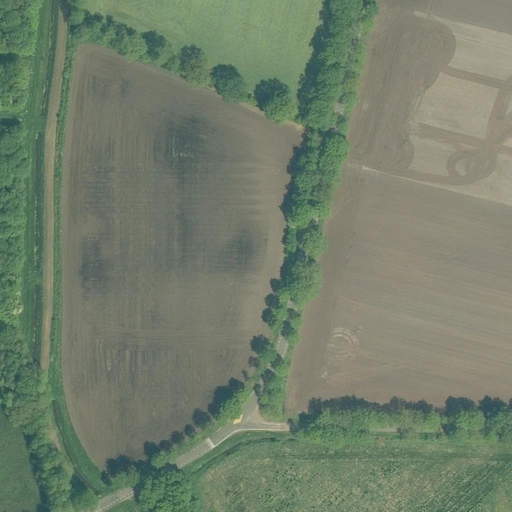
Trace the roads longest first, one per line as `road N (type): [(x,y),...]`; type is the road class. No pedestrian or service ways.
road 1 (track): [(62,0),(42,391),(56,457),(92,511)]
road 2 (tertiary): [(362,0),(286,329),(263,387),(241,416)]
road 3 (unclassified): [(241,416),(259,426),(511,430)]
road 4 (tertiary): [(241,416),(203,448),(91,511)]
